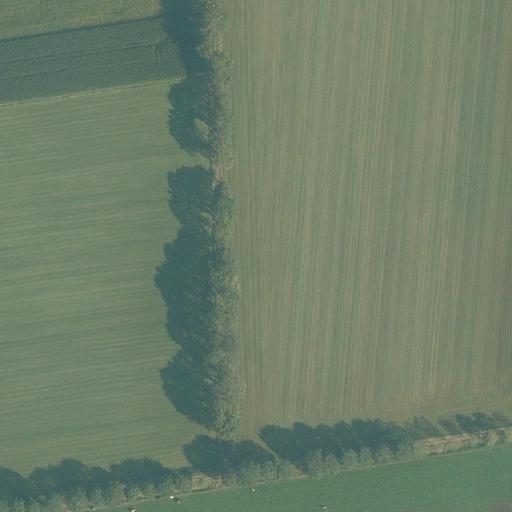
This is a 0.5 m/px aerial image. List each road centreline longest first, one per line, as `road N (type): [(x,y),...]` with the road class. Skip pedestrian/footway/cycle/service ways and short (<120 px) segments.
road 1 (track): [(0,511),(511,433)]
road 2 (track): [(227,476),(213,0)]
